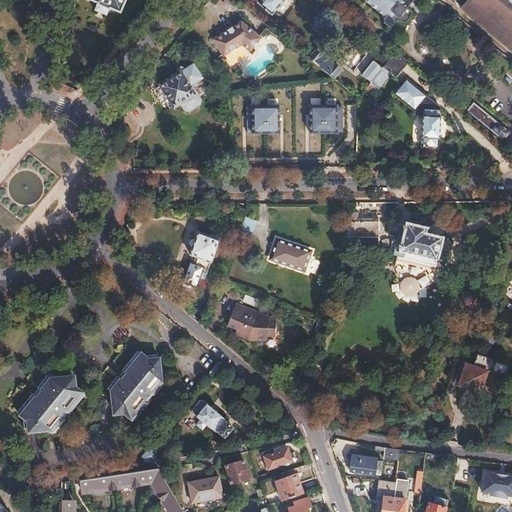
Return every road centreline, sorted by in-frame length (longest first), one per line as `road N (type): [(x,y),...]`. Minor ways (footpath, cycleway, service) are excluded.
road 1 (residential): [(110,187),(509,187)]
road 2 (residential): [(0,465),(26,482),(171,462),(311,430)]
road 3 (residential): [(88,244),(311,430)]
road 4 (residential): [(511,458),(311,430)]
road 5 (residential): [(173,0),(77,115)]
